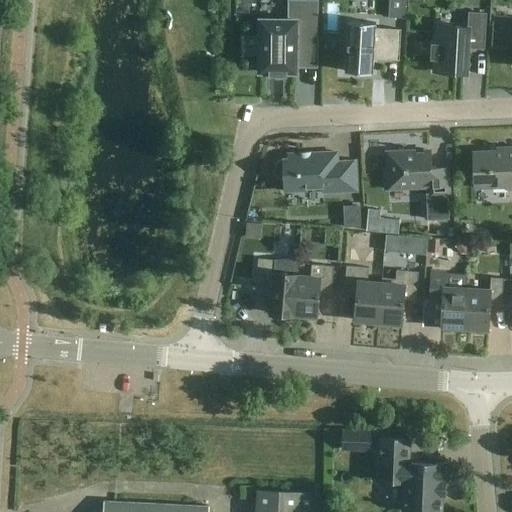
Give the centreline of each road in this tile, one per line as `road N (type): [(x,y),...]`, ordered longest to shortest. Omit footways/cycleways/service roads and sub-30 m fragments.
road 1 (residential): [(194,359),(252,130),(511,112)]
road 2 (tertiary): [(475,384),(194,359)]
road 3 (tertiary): [(194,359),(0,345)]
road 4 (residential): [(487,511),(475,384)]
